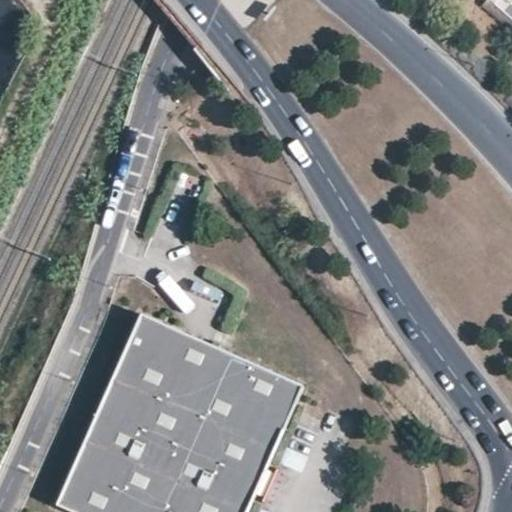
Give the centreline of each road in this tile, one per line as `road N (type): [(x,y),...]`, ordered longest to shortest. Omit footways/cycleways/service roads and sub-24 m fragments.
road 1 (primary): [(197,0),(295,124),(511,463)]
road 2 (residential): [(0,509),(85,323),(161,70),(191,0)]
road 3 (primary): [(511,151),(354,0)]
